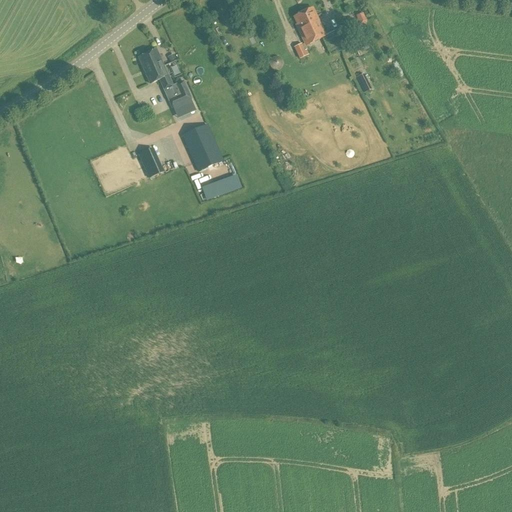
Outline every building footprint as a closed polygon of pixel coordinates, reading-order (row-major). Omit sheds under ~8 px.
[(325,36),(312,8),(294,17),(297,25),(296,25),(306,46),(322,39),(329,55),(342,49),(341,48),(345,46),(342,40),(345,39),(340,29),(325,36)] [(305,51),(301,44),(294,48),(299,59),(309,55),(307,50),(305,51)] [(359,57),(370,52),(367,44),(356,49),(359,57)] [(172,86),(156,50),(138,58),(150,84),(160,80),(164,90),(172,87),(172,86)] [(370,87),(365,75),(359,78),(364,89),(370,87)] [(192,100),(184,81),(172,86),(172,87),(164,90),(164,91),(168,100),(167,100),(172,109),(192,100)] [(199,173),(224,162),(207,125),(182,136),(199,173)] [(149,179),(164,173),(154,149),(138,155),(149,179)] [(239,178),(227,181),(229,189),(242,186),(239,178)]
